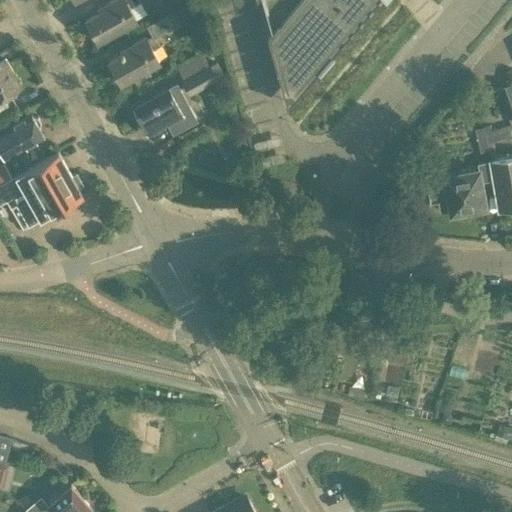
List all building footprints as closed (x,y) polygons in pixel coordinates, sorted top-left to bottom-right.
[(108,0),(98,6),(100,9),(85,17),(96,38),(135,17),(128,5),(132,3),(130,0),(108,0)] [(255,0),(286,104),(374,0),(255,0)] [(167,16),(174,27),(186,20),(179,9),(167,16)] [(166,14),(146,26),(153,38),(174,27),(167,16),(166,14)] [(157,60),(152,51),(143,36),(120,49),(121,52),(107,60),(118,81),(157,60)] [(201,54),(177,67),(189,90),(214,76),(201,54)] [(0,97),(21,86),(5,58),(0,61),(0,97)] [(176,82),(132,106),(140,119),(147,132),(166,122),(166,121),(172,131),(196,119),(183,95),(176,82)] [(511,82),(499,87),(507,114),(510,124),(485,133),(488,143),(511,134),(511,82)] [(32,115),(31,113),(0,129),(0,156),(1,158),(43,135),(37,124),(39,121),(36,115),(32,115)] [(57,150),(12,175),(11,174),(0,180),(0,201),(4,199),(8,206),(69,171),(57,150)] [(492,160),(491,160),(494,178),(495,178),(501,208),(511,206),(511,154),(491,158),(492,160)] [(487,205),(483,180),(494,178),(491,160),(478,162),(479,168),(446,174),(450,195),(440,201),(441,209),(453,210),(453,211),(487,205)] [(4,161),(0,163),(0,180),(11,174),(4,161)] [(20,228),(81,193),(69,171),(8,206),(20,228)] [(11,437),(0,433),(0,488),(2,489),(7,465),(4,464),(11,437)] [(40,495),(26,508),(30,511),(89,511),(88,508),(90,506),(69,481),(46,502),(40,495)] [(223,503),(209,511),(208,511),(255,511),(246,495),(225,507),(223,503)]
